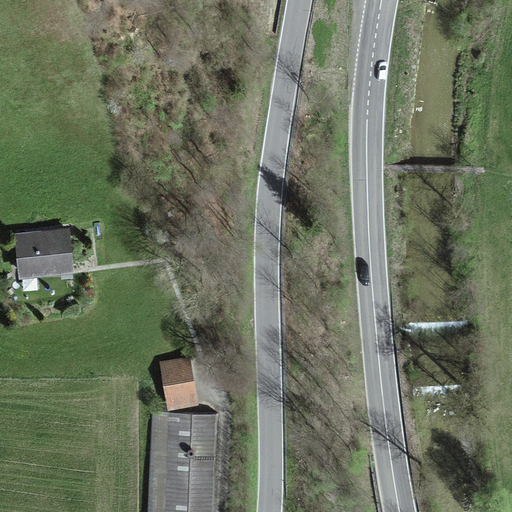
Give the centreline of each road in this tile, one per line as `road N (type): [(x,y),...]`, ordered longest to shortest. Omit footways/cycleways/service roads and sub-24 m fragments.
road 1 (primary): [(400,511),(367,206),(368,94),(381,0)]
road 2 (tertiary): [(301,0),(268,209),(269,511)]
